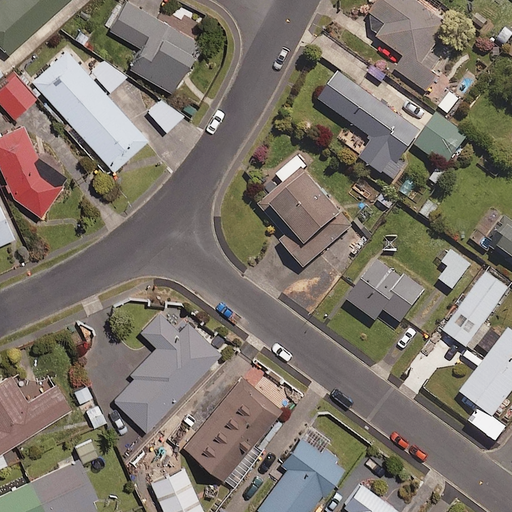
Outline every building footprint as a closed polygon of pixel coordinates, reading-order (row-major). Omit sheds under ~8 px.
[(71,0),(0,0),(0,46),(9,56),(71,0)] [(449,22),(418,0),(376,0),(370,10),(384,20),(376,32),(406,53),(396,67),(427,89),(439,72),(422,60),(449,22)] [(202,45),(128,2),(111,31),(143,50),(131,70),(174,94),(202,45)] [(148,141),(66,51),(32,81),(114,172),(148,141)] [(124,77),(103,58),(91,73),(112,91),(124,77)] [(420,128),(339,69),(320,96),(375,135),(361,154),(394,177),(406,160),(400,155),(420,128)] [(36,100),(13,73),(0,83),(0,102),(14,119),(36,100)] [(459,97),(444,84),(432,98),(447,111),(459,97)] [(183,116),(161,97),(147,112),(168,132),(183,116)] [(468,133),(438,110),(415,140),(430,151),(433,148),(448,159),(468,133)] [(39,158),(25,127),(0,137),(0,165),(15,200),(41,218),(69,180),(39,158)] [(356,221),(299,153),(277,171),(285,181),(260,202),(286,233),(282,237),(304,264),(356,221)] [(0,245),(14,239),(0,207),(0,245)] [(511,219),(508,217),(494,236),(511,249),(511,219)] [(445,247),(438,255),(450,264),(440,276),(452,286),(472,262),(452,246),(449,250),(445,247)] [(405,270),(403,274),(377,255),(348,295),(377,317),(385,306),(402,319),(426,286),(405,270)] [(475,349),(479,343),(488,349),(499,333),(484,321),(510,285),(487,268),(444,327),(475,349)] [(172,321),(158,308),(140,328),(156,342),(131,369),(134,372),(112,396),(146,427),(221,346),(183,310),(172,321)] [(511,388),(511,327),(509,326),(462,388),(481,403),(470,418),(496,438),(507,424),(493,414),(511,388)] [(0,451),(0,445),(12,439),(15,445),(27,439),(23,432),(70,404),(56,379),(25,398),(9,371),(0,375),(0,462),(5,460),(0,451)] [(280,406),(238,371),(181,440),(232,483),(261,448),(251,440),(280,406)] [(85,379),(71,387),(80,402),(94,395),(85,379)] [(302,511),(341,463),(300,431),(269,470),(276,476),(256,502),(268,511),(302,511)] [(74,443),(80,458),(95,452),(89,437),(74,443)] [(67,511),(88,511),(97,508),(92,497),(94,496),(77,457),(31,476),(46,511),(57,511),(66,508),(67,511)] [(186,511),(201,506),(182,464),(150,478),(165,511),(186,511)] [(46,511),(31,476),(0,490),(0,511),(46,511)] [(392,511),(397,506),(360,478),(342,501),(347,505),(342,511),(337,508),(334,511),(392,511)]
